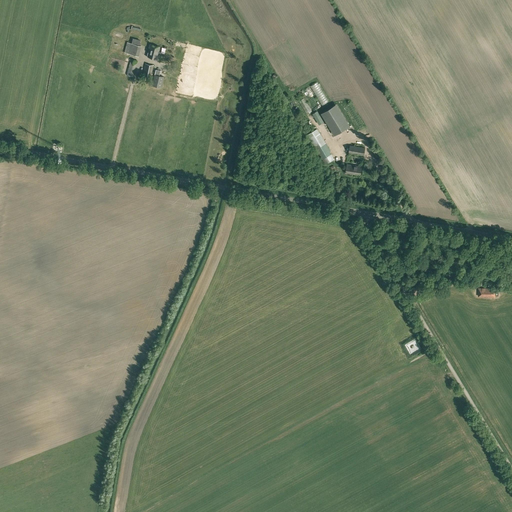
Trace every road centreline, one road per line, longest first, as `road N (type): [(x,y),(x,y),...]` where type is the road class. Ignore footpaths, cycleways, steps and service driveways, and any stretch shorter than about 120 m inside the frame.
road 1 (tertiary): [(370,213),(0,147)]
road 2 (track): [(112,511),(121,445),(228,188)]
road 3 (unclassified): [(511,468),(373,238),(370,213)]
road 4 (tertiary): [(511,239),(370,213)]
